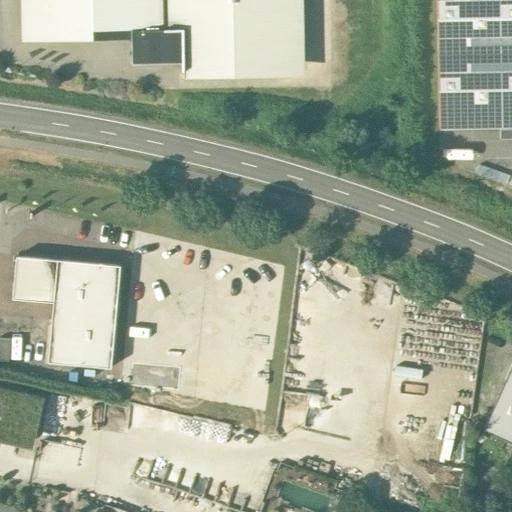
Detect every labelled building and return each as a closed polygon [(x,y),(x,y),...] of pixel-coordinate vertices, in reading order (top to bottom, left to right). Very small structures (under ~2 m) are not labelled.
[(42,0),(43,32),(134,30),(143,30),(142,0),(42,0)] [(282,0),(142,0),(143,30),(134,30),(135,58),(182,57),(183,70),(185,70),(185,69),(284,67),(282,0)] [(511,0),(436,0),(439,127),(511,125),(511,0)] [(58,259),(17,256),(13,298),(54,301),(58,259)] [(120,265),(58,259),(54,301),(48,361),(111,367),(120,265)] [(11,338),(0,336),(0,360),(9,361),(11,338)] [(511,365),(483,429),(511,442),(511,365)] [(47,394),(0,383),(0,429),(34,437),(34,436),(38,437),(47,394)]
